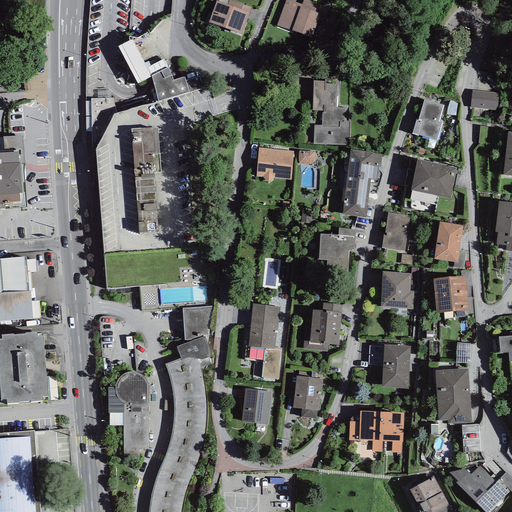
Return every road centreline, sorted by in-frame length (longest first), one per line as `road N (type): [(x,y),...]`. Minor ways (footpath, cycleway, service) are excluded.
road 1 (residential): [(511,470),(496,452),(490,418),(466,159),(474,48),(455,30),(440,40),(423,79),(380,205),(347,370),(324,431),(289,462),(253,461),(227,441),(217,401),(247,122),(245,72),(198,59),(181,37),(184,0)]
road 2 (primary): [(71,242),(92,511)]
road 3 (primary): [(67,0),(71,242)]
